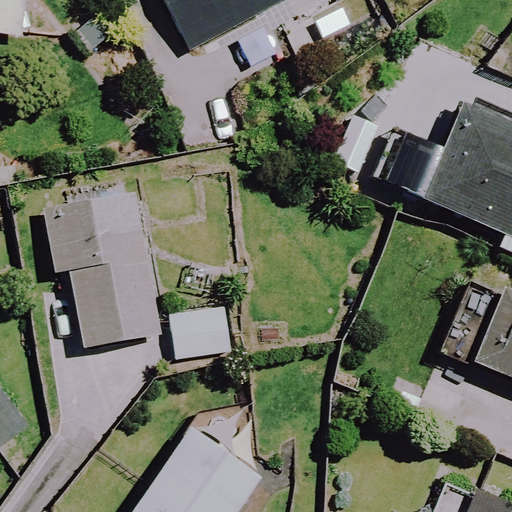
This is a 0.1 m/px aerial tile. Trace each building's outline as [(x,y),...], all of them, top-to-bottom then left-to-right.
[(0,0),(0,38),(17,40),(21,0),(0,0)] [(290,0),(157,0),(188,55),(290,0)] [(121,29),(101,4),(69,30),(89,54),(121,29)] [(511,135),(459,113),(442,153),(399,135),(376,190),(511,246),(511,135)] [(160,337),(132,198),(41,216),(53,275),(67,272),(83,353),(160,337)] [(511,300),(467,283),(438,355),(511,385),(511,300)] [(229,354),(223,311),(168,319),(174,362),(229,354)] [(0,448),(26,428),(0,394),(0,448)] [(236,511),(257,482),(188,434),(134,511),(236,511)] [(511,511),(511,507),(451,482),(438,511),(511,511)]
